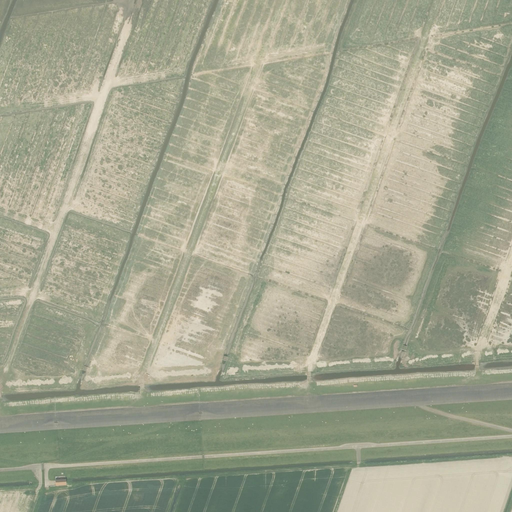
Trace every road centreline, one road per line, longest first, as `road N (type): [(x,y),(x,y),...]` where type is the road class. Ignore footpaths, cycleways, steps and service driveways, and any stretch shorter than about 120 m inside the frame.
road 1 (track): [(0,430),(511,397)]
road 2 (track): [(178,419),(50,466)]
